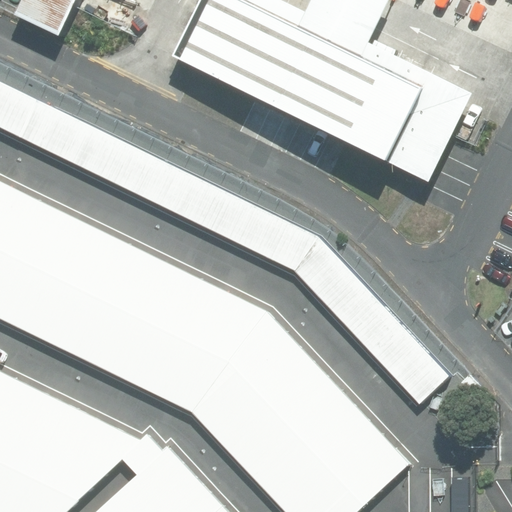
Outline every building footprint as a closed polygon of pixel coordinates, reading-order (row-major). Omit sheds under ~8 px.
[(18,0),(10,17),(63,41),(82,0),(18,0)] [(313,0),(298,33),(229,0),(203,0),(172,64),(384,166),(420,92),(362,64),(393,1),(391,0),(313,0)] [(0,511),(0,117),(317,268),(435,403),(470,372),(349,236),(0,77),(0,511)] [(309,511),(369,511),(425,461),(292,308),(0,168),(0,303),(213,405),(309,511)] [(241,511),(180,447),(0,361),(0,511),(241,511)]
